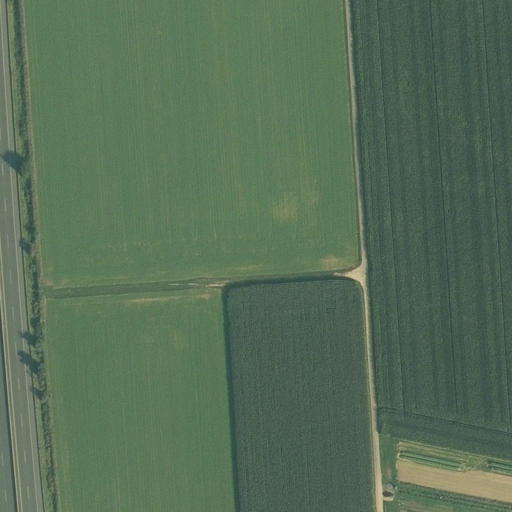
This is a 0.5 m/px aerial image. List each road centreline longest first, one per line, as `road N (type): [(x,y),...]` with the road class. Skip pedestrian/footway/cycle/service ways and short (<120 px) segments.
road 1 (track): [(379,511),(346,0)]
road 2 (motorway): [(28,511),(0,170)]
road 3 (track): [(364,276),(46,297)]
